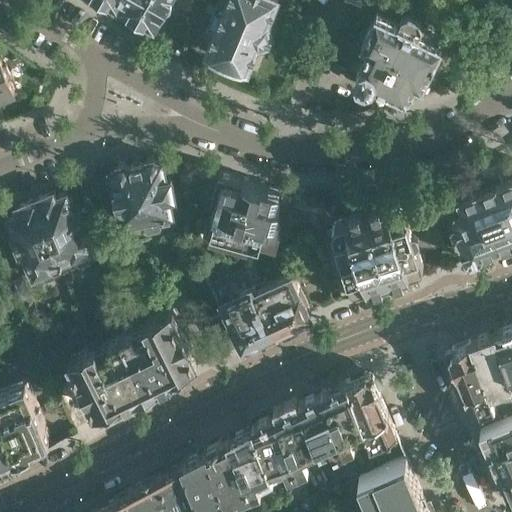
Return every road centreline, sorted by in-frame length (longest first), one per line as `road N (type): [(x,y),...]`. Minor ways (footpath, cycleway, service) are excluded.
road 1 (tertiary): [(402,321),(300,358),(0,509)]
road 2 (residential): [(180,115),(294,154),(378,151),(460,131),(511,96)]
road 3 (residential): [(480,511),(402,321)]
